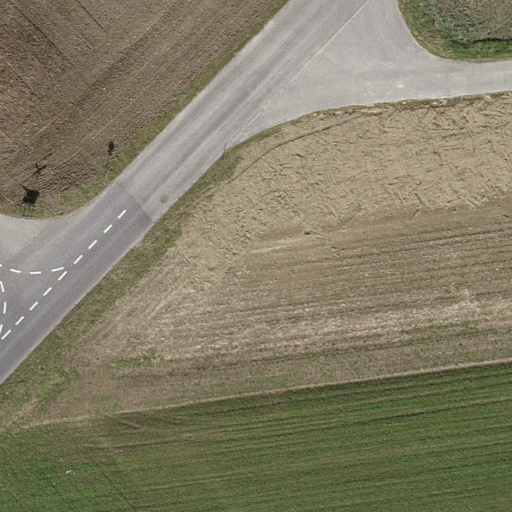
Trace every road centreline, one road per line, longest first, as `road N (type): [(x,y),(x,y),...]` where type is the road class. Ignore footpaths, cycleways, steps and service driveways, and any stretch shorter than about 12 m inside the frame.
road 1 (unclassified): [(40,303),(330,0)]
road 2 (track): [(294,36),(418,79),(511,70)]
